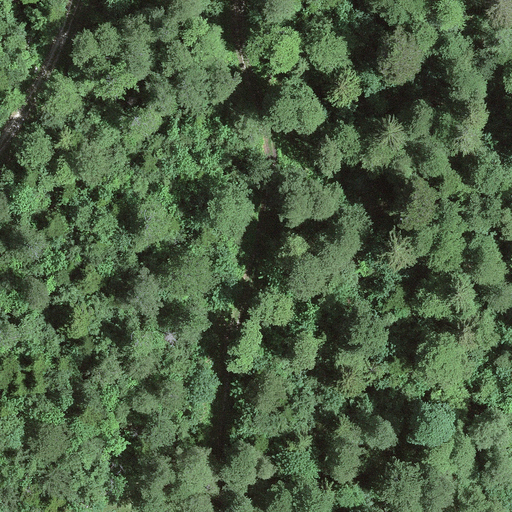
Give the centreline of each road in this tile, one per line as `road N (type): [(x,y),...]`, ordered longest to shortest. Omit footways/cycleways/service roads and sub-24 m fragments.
road 1 (track): [(227,511),(230,367),(263,219),(270,135),(238,37),(239,0)]
road 2 (track): [(0,146),(43,84),(73,0)]
